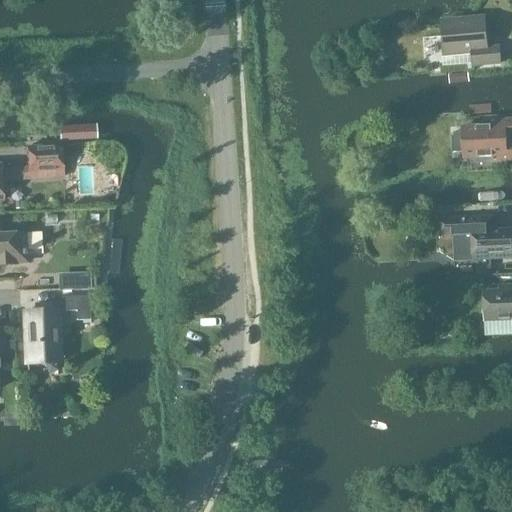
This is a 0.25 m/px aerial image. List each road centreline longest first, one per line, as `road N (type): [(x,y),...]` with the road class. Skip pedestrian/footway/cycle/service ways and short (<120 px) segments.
road 1 (residential): [(177,511),(206,457),(232,376),(236,267),(217,65)]
road 2 (residential): [(0,80),(217,65)]
